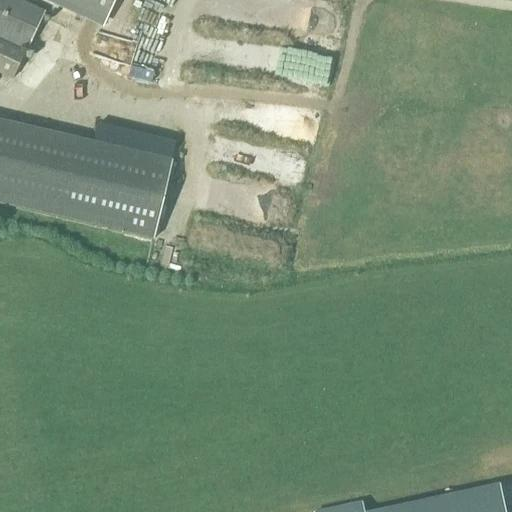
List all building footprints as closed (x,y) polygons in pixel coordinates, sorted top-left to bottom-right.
[(0,0),(0,38),(27,51),(45,13),(16,0),(0,0)] [(38,0),(102,29),(115,0),(38,0)] [(0,73),(13,79),(25,54),(0,42),(0,73)] [(0,204),(154,240),(172,161),(0,121),(0,204)] [(363,511),(362,504),(324,511),(504,511),(500,490),(399,511),(363,511)]
